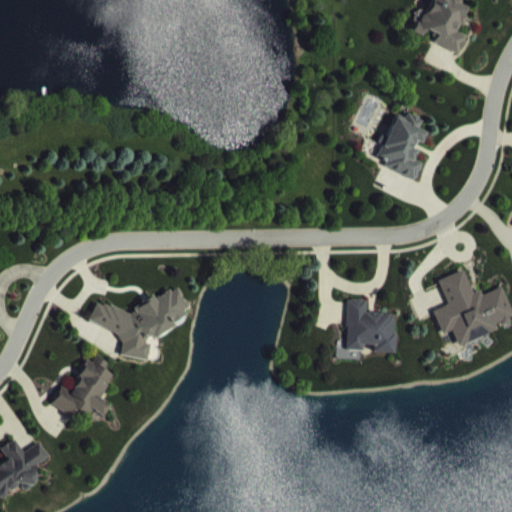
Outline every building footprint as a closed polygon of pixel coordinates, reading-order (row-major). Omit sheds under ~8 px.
[(397,129),(378,170),(387,175),(384,181),(414,195),(422,178),(413,174),(417,165),(416,165),(424,146),(419,144),(424,135),(410,128),(407,133),(397,129)] [(437,295),(447,320),(432,325),(441,349),(451,345),(457,360),(498,344),(497,340),(511,334),(511,330),(501,301),(481,309),(479,305),(472,308),(463,285),(437,295)] [(91,339),(114,344),(123,359),(121,370),(148,375),(151,359),(142,357),(152,352),(155,353),(173,342),(174,337),(186,330),(188,320),(181,306),(171,304),(157,312),(153,311),(134,321),(133,327),(104,321),(107,320),(95,318),(91,339)] [(395,368),(396,328),(367,328),(367,314),(347,314),(347,365),(364,365),(364,359),(374,359),(374,367),(395,368)] [(52,420),(85,437),(92,424),(105,431),(111,420),(100,414),(113,389),(105,385),(107,380),(89,371),(71,407),(61,402),(52,420)] [(41,458),(22,466),(17,455),(1,462),(8,477),(0,480),(0,511),(8,509),(7,506),(27,497),(29,502),(40,497),(33,480),(48,474),(41,458)]
